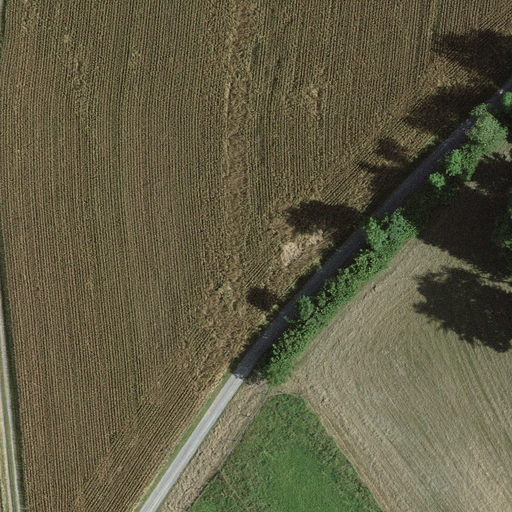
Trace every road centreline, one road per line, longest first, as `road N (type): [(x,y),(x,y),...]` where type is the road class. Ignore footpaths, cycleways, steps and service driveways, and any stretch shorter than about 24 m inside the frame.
road 1 (track): [(511,87),(302,297),(152,511)]
road 2 (track): [(0,0),(0,316),(17,511)]
